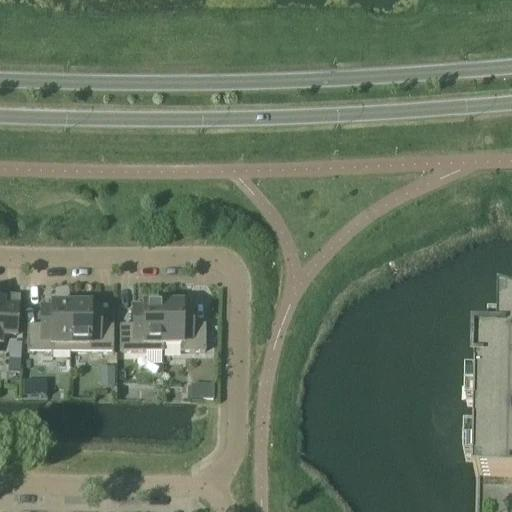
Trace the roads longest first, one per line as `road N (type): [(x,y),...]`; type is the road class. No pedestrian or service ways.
road 1 (secondary): [(511,65),(300,80),(0,78)]
road 2 (secondary): [(0,114),(303,115),(511,101)]
road 3 (residential): [(0,253),(212,258),(229,267),(240,291),(237,445),(207,492)]
road 4 (residential): [(207,492),(0,484)]
